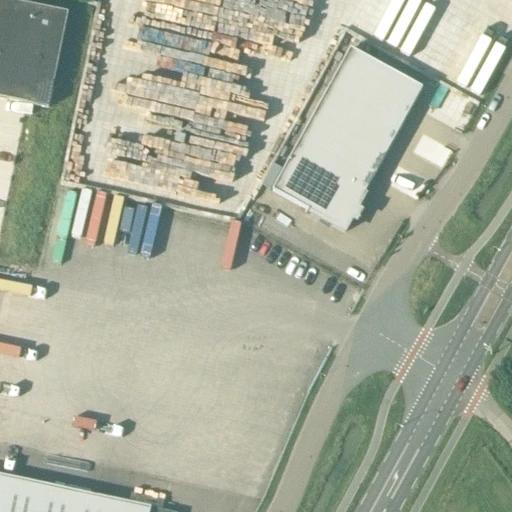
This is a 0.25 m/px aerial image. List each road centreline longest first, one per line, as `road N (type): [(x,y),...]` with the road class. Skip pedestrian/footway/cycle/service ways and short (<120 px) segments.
road 1 (unclassified): [(368,324),(511,95)]
road 2 (unclassified): [(283,511),(368,324)]
road 3 (primary): [(376,511),(454,372)]
road 4 (primary): [(511,241),(466,322),(454,372)]
